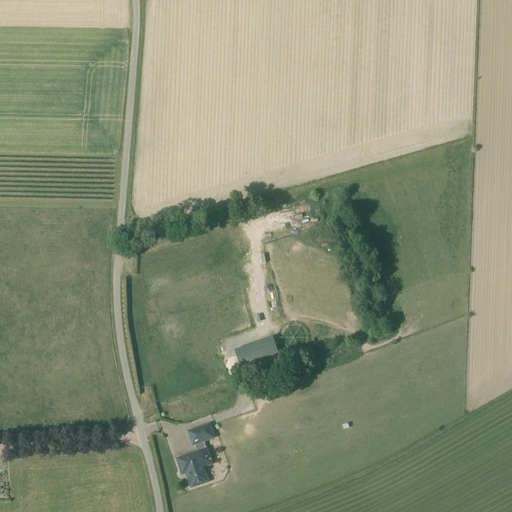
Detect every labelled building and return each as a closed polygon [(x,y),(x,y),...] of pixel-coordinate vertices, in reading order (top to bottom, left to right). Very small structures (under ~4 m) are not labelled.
[(198,238),(135,255),(142,283),(198,268),(198,267),(224,260),(215,229),(197,234),(198,238)] [(138,320),(145,342),(245,313),(239,292),(138,320)] [(159,338),(147,342),(158,387),(153,388),(156,400),(197,390),(194,375),(173,381),(169,368),(198,361),(199,364),(217,360),(210,332),(197,335),(198,338),(169,345),(171,352),(163,354),(159,338)] [(272,337),(232,349),(237,367),(277,356),(272,337)] [(193,445),(195,445),(204,442),(214,438),(209,425),(188,432),(193,445)] [(207,449),(206,449),(198,452),(177,460),(180,470),(185,469),(192,488),(208,482),(203,468),(212,464),(207,449)]
